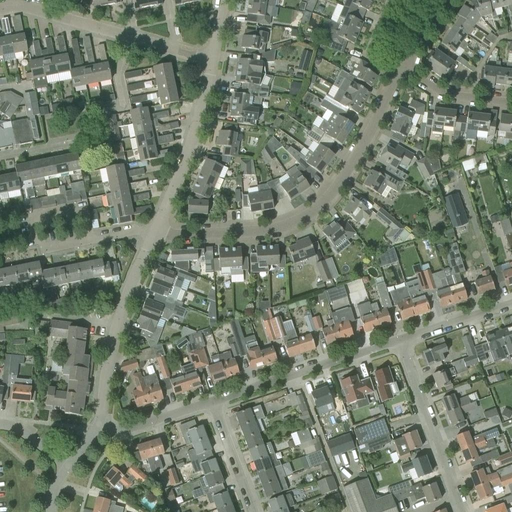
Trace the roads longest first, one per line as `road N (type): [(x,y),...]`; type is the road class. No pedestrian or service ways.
road 1 (residential): [(152,233),(245,233),(301,219),(334,192),(394,78)]
road 2 (unclassified): [(96,424),(125,297),(152,233)]
road 3 (unclassified): [(212,401),(400,339)]
road 4 (unclassified): [(152,233),(183,162),(212,59)]
road 5 (residential): [(464,511),(400,339)]
road 6 (residential): [(130,38),(18,5),(0,10)]
road 7 (residential): [(88,241),(43,249),(36,240),(37,216),(81,208)]
road 8 (unclassified): [(96,424),(125,430),(212,401)]
road 9 (residential): [(511,103),(440,95),(394,78)]
